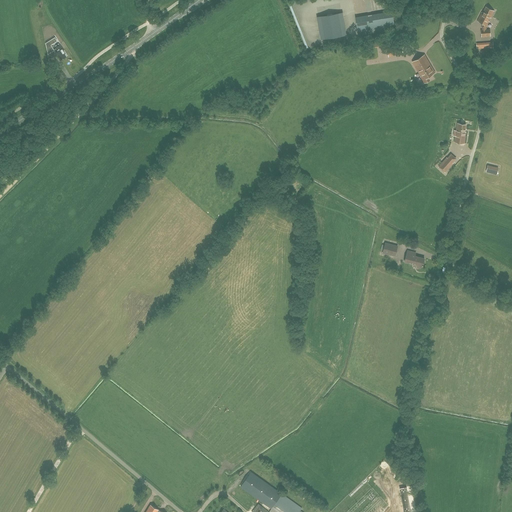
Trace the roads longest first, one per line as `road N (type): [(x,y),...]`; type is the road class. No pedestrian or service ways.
road 1 (unclassified): [(511,300),(455,268),(447,255),(485,99),(443,43),(447,0)]
road 2 (secondary): [(0,132),(199,0)]
road 3 (track): [(0,194),(126,63),(122,54)]
road 4 (unclassified): [(179,511),(79,426)]
